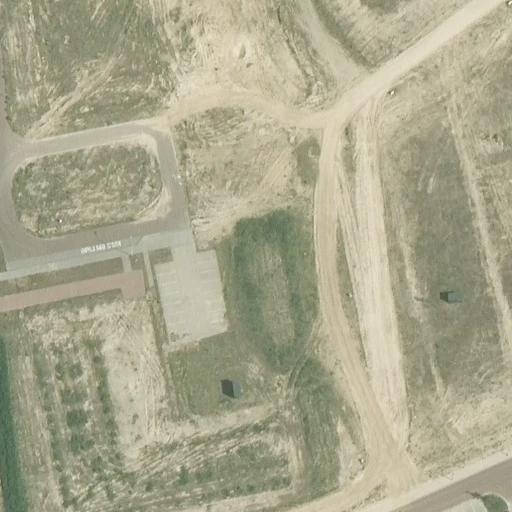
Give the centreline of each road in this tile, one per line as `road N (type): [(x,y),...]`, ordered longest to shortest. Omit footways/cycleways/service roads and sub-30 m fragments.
road 1 (residential): [(344,372),(487,303),(460,145)]
road 2 (unknown): [(12,246),(55,511)]
road 3 (residential): [(209,188),(0,208)]
road 4 (residential): [(344,372),(335,179)]
road 5 (residential): [(344,372),(402,511)]
road 6 (unknown): [(0,209),(12,246),(21,249),(120,233)]
road 7 (residential): [(483,0),(366,88)]
road 8 (residential): [(332,111),(209,188)]
road 9 (residential): [(255,369),(247,302),(172,312)]
road 10 (residential): [(209,188),(335,179)]
